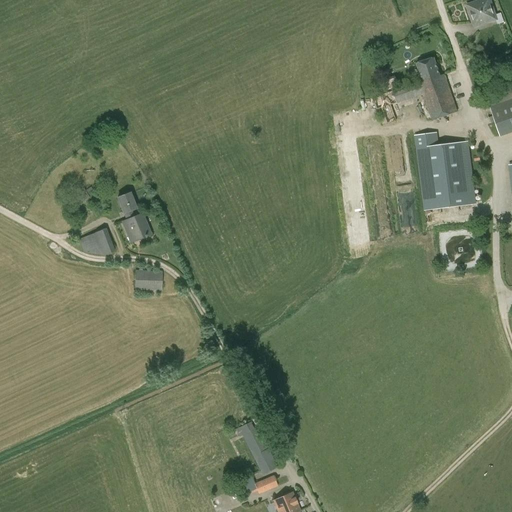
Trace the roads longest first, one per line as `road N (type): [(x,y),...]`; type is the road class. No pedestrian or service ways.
road 1 (track): [(0,208),(78,253),(152,262),(175,275),(317,511)]
road 2 (track): [(511,326),(449,0)]
road 3 (track): [(407,511),(511,404)]
